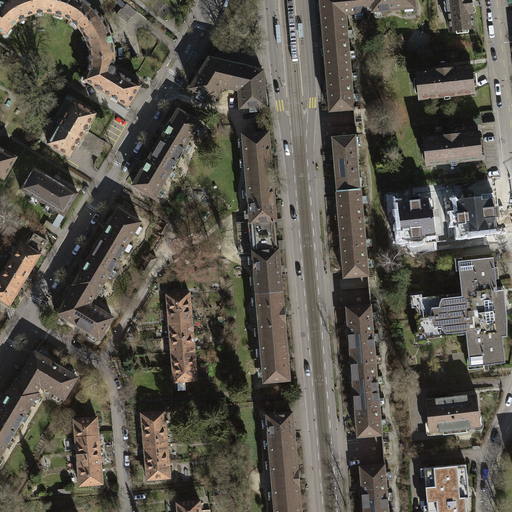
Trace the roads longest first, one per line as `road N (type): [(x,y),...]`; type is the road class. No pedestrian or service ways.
road 1 (trunk): [(182,511),(237,284),(274,0)]
road 2 (trunk): [(257,0),(223,283),(167,511)]
road 3 (primary): [(297,123),(331,511)]
road 4 (residential): [(22,319),(207,0)]
road 5 (residential): [(22,319),(109,377),(126,511)]
road 6 (residential): [(492,0),(511,174)]
road 7 (primary): [(268,0),(280,105),(297,123)]
road 8 (primary): [(297,123),(312,102),(305,0)]
